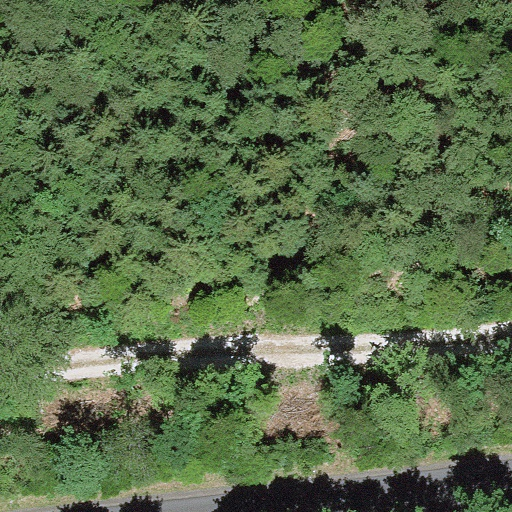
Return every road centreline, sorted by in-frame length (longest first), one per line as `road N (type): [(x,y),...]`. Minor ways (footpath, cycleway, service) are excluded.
road 1 (track): [(0,381),(133,361),(511,340)]
road 2 (tertiary): [(304,511),(511,484)]
